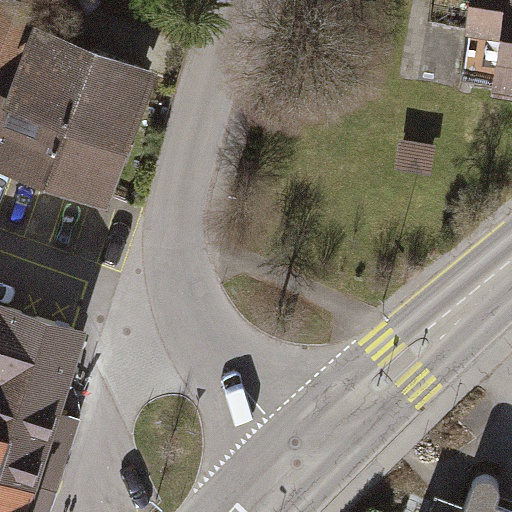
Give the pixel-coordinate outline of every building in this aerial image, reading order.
[(511,0),(468,0),(455,78),(490,84),(489,91),(511,94),(511,0)] [(18,2),(0,39),(0,141),(121,200),(179,80),(18,2)] [(434,150),(404,146),(401,171),(431,175),(434,150)] [(0,511),(41,511),(107,327),(0,289),(0,511)] [(462,511),(511,511),(511,509),(496,504),(499,491),(496,486),(493,481),(484,476),(475,481),(470,490),(462,511)]
